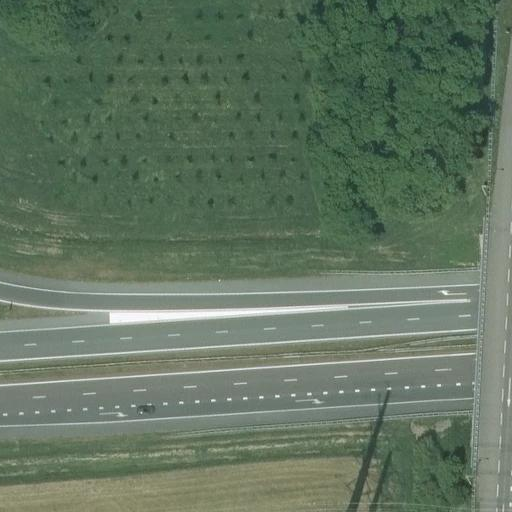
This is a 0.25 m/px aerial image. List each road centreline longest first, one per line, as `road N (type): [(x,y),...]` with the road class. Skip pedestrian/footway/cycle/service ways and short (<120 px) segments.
road 1 (motorway): [(0,402),(511,368)]
road 2 (motorway): [(466,316),(0,350)]
road 3 (motorway): [(466,316),(40,302),(0,293)]
road 4 (primary): [(511,233),(501,511)]
